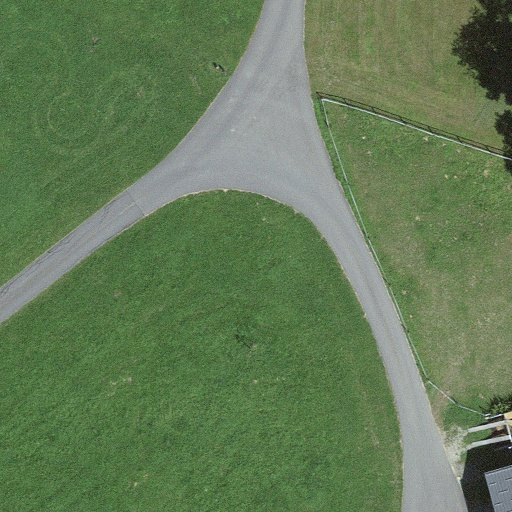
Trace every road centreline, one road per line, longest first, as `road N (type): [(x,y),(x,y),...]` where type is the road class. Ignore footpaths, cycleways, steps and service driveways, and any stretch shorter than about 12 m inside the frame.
road 1 (track): [(0,311),(255,117),(279,0)]
road 2 (track): [(419,511),(416,420),(361,265),(330,205),(255,117)]
